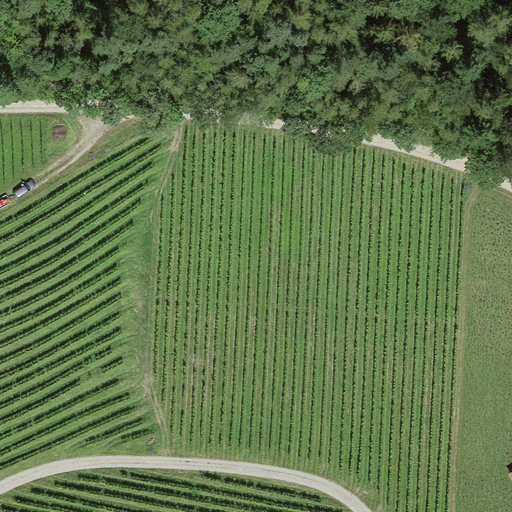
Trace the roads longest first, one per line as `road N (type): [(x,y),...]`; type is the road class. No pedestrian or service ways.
road 1 (track): [(0,107),(255,121),(349,136),(511,187)]
road 2 (track): [(0,490),(38,468),(174,458),(325,484),(366,511)]
road 3 (track): [(0,200),(79,106)]
